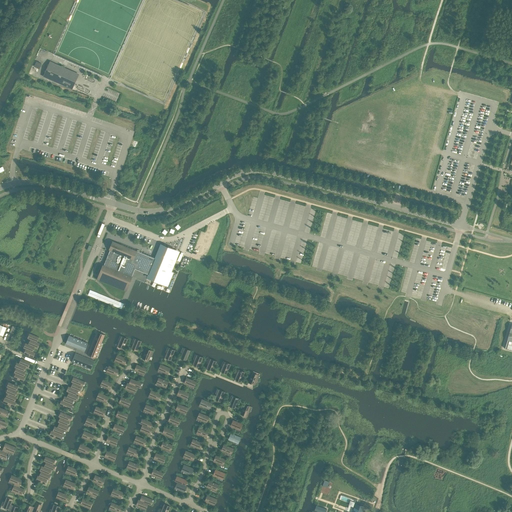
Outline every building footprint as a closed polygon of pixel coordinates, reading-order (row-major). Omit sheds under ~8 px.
[(72,88),(78,75),(50,62),(44,76),(72,88)] [(99,277),(98,280),(126,291),(132,277),(134,270),(135,269),(149,274),(148,276),(166,284),(171,272),(173,264),(178,253),(160,246),(155,258),(121,244),(114,241),(110,250),(109,252),(104,265),(99,276),(99,277)] [(97,293),(95,298),(99,300),(100,298),(107,301),(106,303),(118,307),(120,302),(97,293)] [(12,326),(9,334),(15,336),(18,328),(12,326)] [(93,339),(102,343),(105,335),(97,331),(93,339)] [(28,339),(31,340),(36,342),(38,337),(30,334),(28,339)] [(120,345),(119,347),(124,349),(127,340),(123,338),(121,342),(119,341),(118,344),(120,345)] [(39,343),(36,342),(31,340),(29,344),(34,347),(37,348),(39,343)] [(133,344),(132,346),(133,347),(132,349),(137,351),(140,345),(141,342),(136,340),(134,344),(133,344)] [(27,343),(26,343),(24,348),(26,349),(33,351),(34,347),(29,344),(27,343)] [(35,352),(33,351),(26,349),(24,354),(33,357),(35,352)] [(147,361),(148,358),(149,359),(150,356),(149,356),(151,351),(146,349),(142,359),(147,361)] [(167,353),(166,355),(167,356),(166,359),(171,361),(173,355),(175,351),(170,349),(168,353),(167,353)] [(183,354),(182,353),(181,355),(182,356),(181,359),(186,361),(187,359),(190,351),(185,349),(183,354)] [(118,355),(116,360),(125,363),(127,359),(118,355)] [(194,362),(195,363),(194,365),(199,368),(202,359),(203,358),(198,356),(196,360),(195,360),(194,362)] [(30,362),(22,359),(20,364),(26,366),(28,367),(30,362)] [(212,372),(215,365),(216,362),(211,360),(210,364),(208,364),(207,366),(209,367),(208,369),(212,372)] [(20,364),(17,363),(15,368),(17,368),(24,371),(26,366),(20,364)] [(226,363),(224,367),(222,367),(221,369),(223,370),(222,372),(227,374),(229,368),(231,365),(226,363)] [(134,369),(143,373),(144,373),(146,368),(137,364),(134,369)] [(163,372),(165,374),(166,372),(168,373),(170,368),(161,364),(159,369),(163,371),(163,372)] [(119,370),(111,366),(110,366),(108,371),(116,374),(117,375),(119,370)] [(17,368),(15,373),(16,374),(16,373),(23,376),(25,371),(24,371),(17,368)] [(237,375),(236,377),(237,378),(236,380),(241,382),(245,373),(240,371),(238,375),(237,375)] [(14,378),(18,380),(22,382),(24,377),(23,376),(16,373),(16,374),(14,377),(14,378)] [(256,380),(255,379),(256,377),(257,375),(252,373),(251,375),(248,382),(253,385),(254,382),(255,383),(256,380)] [(72,382),(73,383),(81,386),(82,386),(84,381),(78,379),(74,377),(72,382)] [(189,384),(194,386),(196,381),(186,377),(184,382),(187,383),(186,385),(189,386),(189,384)] [(169,382),(161,378),(159,378),(157,383),(161,384),(161,386),(163,387),(164,385),(167,387),(169,382)] [(110,388),(111,388),(113,383),(103,379),(101,384),(108,387),(110,388)] [(137,386),(139,387),(141,382),(139,382),(132,379),(130,383),(130,384),(137,386)] [(7,387),(8,388),(16,391),(18,386),(16,385),(9,382),(7,387)] [(130,384),(130,383),(127,382),(125,387),(128,388),(127,390),(130,391),(130,389),(135,391),(137,386),(130,384)] [(79,391),(81,386),(73,383),(71,387),(77,390),(79,391)] [(71,387),(69,386),(67,391),(69,392),(75,395),(77,390),(71,387)] [(17,391),(16,391),(8,388),(6,393),(8,393),(15,396),(17,391)] [(179,389),(177,394),(187,398),(188,393),(179,389)] [(154,397),(159,399),(161,394),(152,390),(150,395),(154,397)] [(218,395),(217,394),(215,397),(217,397),(216,400),(221,402),(224,394),(225,393),(220,390),(218,395)] [(75,400),(77,395),(75,395),(69,392),(67,397),(73,399),(73,400),(75,400)] [(14,402),(14,401),(16,397),(15,396),(8,393),(6,398),(14,402)] [(97,398),(106,401),(107,401),(109,397),(99,393),(97,398)] [(71,404),(73,400),(73,399),(67,397),(65,396),(63,401),(71,404)] [(121,404),(124,405),(124,403),(129,405),(131,400),(129,400),(121,396),(119,401),(122,402),(121,404)] [(237,403),(237,402),(239,399),(234,397),(230,407),(235,409),(237,403)] [(6,398),(5,398),(3,403),(9,405),(14,407),(16,402),(14,401),(14,402),(6,398)] [(206,401),(202,399),(200,404),(209,408),(210,408),(212,403),(206,401)] [(72,404),(71,404),(63,401),(61,400),(59,405),(66,408),(70,409),(70,408),(72,404)] [(178,403),(176,408),(185,412),(187,407),(178,403)] [(146,404),(144,409),(154,413),(156,408),(146,404)] [(245,416),(246,414),(248,414),(249,412),(247,411),(249,407),(244,405),(240,414),(245,416)] [(8,411),(7,410),(0,407),(0,412),(6,415),(8,411)] [(106,410),(97,407),(95,411),(99,413),(98,415),(101,416),(102,414),(103,415),(104,415),(106,410)] [(121,418),(121,417),(125,419),(126,419),(128,414),(127,414),(118,410),(116,415),(119,416),(118,417),(121,418)] [(59,417),(60,418),(60,417),(69,421),(71,416),(65,414),(61,412),(59,417)] [(204,422),(205,420),(207,421),(209,416),(201,413),(200,412),(198,417),(202,419),(202,420),(204,422)] [(179,419),(178,418),(170,415),(168,420),(171,421),(170,422),(173,423),(173,422),(177,423),(178,424),(179,419)] [(67,426),(69,421),(60,417),(60,418),(58,422),(59,423),(67,426)] [(97,422),(88,418),(86,423),(95,426),(97,422)] [(150,427),(152,422),(143,418),(141,423),(143,424),(150,427)] [(233,420),(231,425),(233,426),(233,427),(235,428),(236,427),(240,429),(242,424),(233,420)] [(59,423),(58,427),(58,428),(63,430),(66,431),(68,426),(67,426),(59,423)] [(115,424),(113,428),(122,432),(124,427),(115,424)] [(143,425),(141,429),(145,431),(145,432),(147,433),(148,432),(150,433),(152,428),(150,427),(143,424),(143,425)] [(58,428),(58,427),(55,426),(53,431),(61,435),(63,430),(58,428)] [(172,436),(174,431),(165,427),(162,432),(172,436)] [(197,432),(207,436),(209,431),(199,427),(197,432)] [(50,436),(60,440),(62,435),(61,435),(53,431),(52,431),(50,436)] [(92,440),(94,435),(85,431),(83,436),(92,440)] [(231,433),(229,438),(231,439),(231,440),(233,441),(234,440),(238,442),(240,437),(231,433)] [(115,444),(118,440),(117,439),(108,436),(106,441),(113,444),(115,444)] [(139,444),(141,445),(142,443),(144,444),(146,440),(137,436),(135,441),(139,442),(139,444)] [(203,443),(193,439),(191,444),(196,446),(195,447),(198,448),(198,447),(201,448),(203,443)] [(170,450),(172,445),(163,441),(161,446),(163,447),(163,448),(165,449),(166,448),(170,450)] [(8,450),(14,452),(16,447),(6,443),(4,448),(3,451),(0,449),(0,455),(5,457),(7,452),(8,450)] [(78,449),(80,449),(87,452),(88,453),(90,448),(81,444),(80,444),(78,449)] [(226,453),(226,451),(231,453),(233,448),(223,444),(221,449),(224,450),(223,451),(226,453)] [(130,447),(128,452),(137,456),(139,451),(131,447),(130,447)] [(116,455),(111,453),(107,451),(105,456),(113,459),(114,460),(116,455)] [(196,455),(188,452),(186,451),(184,456),(185,456),(193,459),(194,459),(196,455)] [(156,453),(154,457),(163,461),(165,456),(156,453)] [(218,463),(219,462),(223,464),(225,459),(216,455),(214,460),(216,461),(215,462),(218,463)] [(52,464),(54,460),(46,456),(44,461),(46,462),(52,464)] [(131,461),(130,461),(128,466),(132,467),(132,469),(134,470),(135,469),(137,470),(139,465),(131,461)] [(50,469),(53,470),(55,465),(52,464),(46,462),(44,467),(50,469)] [(184,464),(182,469),(192,473),(194,468),(184,464)] [(69,466),(69,465),(67,470),(67,471),(71,472),(70,474),(73,475),(73,473),(76,474),(78,469),(69,466)] [(48,474),(50,469),(44,467),(42,466),(40,471),(41,471),(48,474)] [(153,468),(151,473),(154,474),(153,476),(156,477),(156,475),(161,477),(163,472),(153,468)] [(215,469),(213,474),(216,475),(215,476),(218,477),(218,476),(222,478),(224,473),(215,469)] [(46,479),(48,480),(50,475),(48,474),(41,471),(39,476),(46,479)] [(10,480),(12,481),(16,482),(15,485),(13,490),(22,494),(24,489),(19,487),(18,486),(19,484),(22,479),(15,476),(12,475),(10,480)] [(39,476),(38,475),(36,480),(44,484),(46,479),(39,476)] [(95,475),(93,479),(94,480),(95,481),(95,482),(97,483),(98,482),(101,483),(102,483),(104,479),(104,478),(95,475)] [(175,481),(178,482),(185,485),(187,480),(178,476),(177,476),(175,481)] [(65,484),(74,488),(76,483),(67,479),(65,484)] [(209,481),(207,486),(209,487),(209,488),(211,489),(212,488),(216,489),(218,485),(209,481)] [(182,491),(182,490),(185,491),(187,486),(185,485),(178,482),(177,482),(176,487),(180,489),(179,490),(182,491)] [(86,491),(89,492),(88,494),(91,495),(91,493),(96,495),(98,490),(97,490),(88,486),(86,491)] [(112,493),(121,497),(123,492),(114,488),(112,493)] [(61,499),(63,500),(64,499),(66,500),(69,495),(59,491),(57,496),(61,498),(61,499)] [(147,503),(150,504),(151,499),(142,495),(140,500),(147,503)] [(214,504),(216,499),(215,498),(207,495),(205,500),(213,503),(214,504)] [(16,511),(18,508),(13,506),(10,505),(11,504),(13,500),(8,498),(6,503),(4,507),(9,509),(12,510),(10,511),(16,511)] [(82,498),(80,503),(83,504),(82,505),(85,506),(85,505),(90,507),(92,502),(91,502),(82,498)] [(138,505),(138,506),(140,507),(141,506),(145,508),(147,503),(140,500),(138,499),(136,504),(138,505)] [(37,511),(41,504),(40,504),(36,502),(34,507),(33,508),(31,507),(26,505),(22,511),(28,511),(29,510),(32,511),(37,511)] [(116,511),(117,510),(119,511),(122,506),(113,503),(112,502),(110,507),(111,507),(114,509),(114,510),(116,511)] [(355,503),(351,511),(361,511),(364,506),(355,503)]
